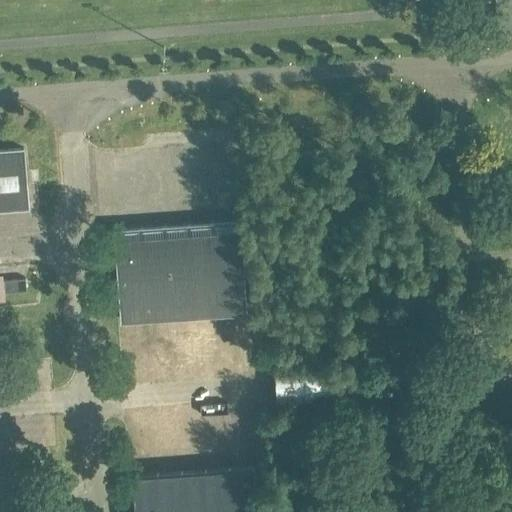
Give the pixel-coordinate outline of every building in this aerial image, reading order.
[(511,0),(495,0),(498,31),(499,31),(511,29),(511,0)] [(0,149),(0,207),(28,206),(24,148),(0,149)] [(245,312),(238,220),(116,228),(122,320),(245,312)] [(0,276),(0,296),(5,296),(5,288),(27,287),(26,275),(0,276)] [(274,366),(277,407),(277,410),(395,402),(393,369),(393,358),(274,366)] [(256,511),(254,467),(133,475),(136,511),(256,511)]
